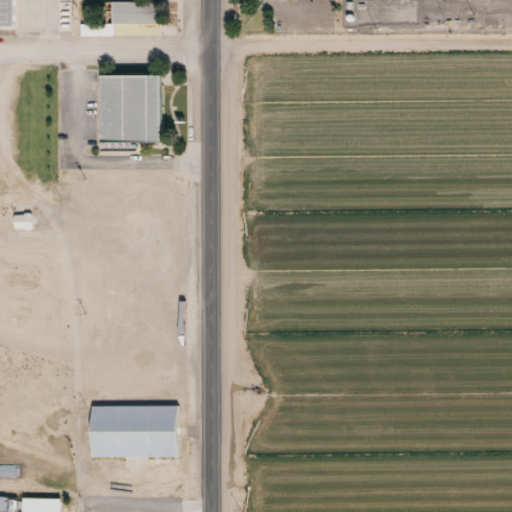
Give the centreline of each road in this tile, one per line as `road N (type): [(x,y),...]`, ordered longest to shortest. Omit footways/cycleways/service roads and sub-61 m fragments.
road 1 (tertiary): [(209,511),(209,0)]
road 2 (residential): [(210,45),(511,41)]
road 3 (residential): [(0,52),(210,45)]
